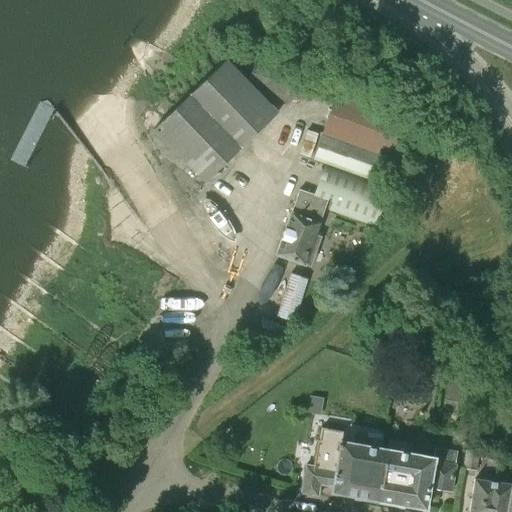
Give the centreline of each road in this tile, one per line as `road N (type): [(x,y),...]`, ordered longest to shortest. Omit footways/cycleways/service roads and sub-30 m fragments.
road 1 (residential): [(299,511),(143,480)]
road 2 (primary): [(406,0),(511,105)]
